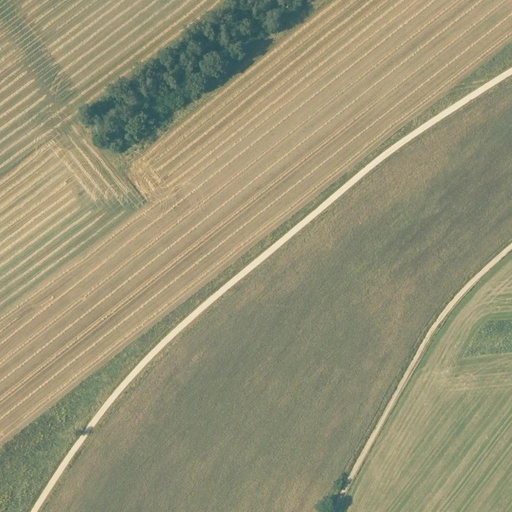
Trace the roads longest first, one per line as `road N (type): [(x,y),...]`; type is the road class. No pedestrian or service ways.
road 1 (track): [(33,511),(93,422),(182,324),(380,157),(511,71)]
road 2 (track): [(511,246),(426,338),(334,511)]
